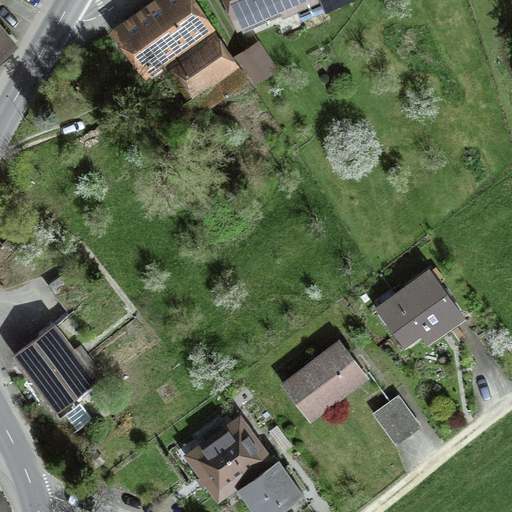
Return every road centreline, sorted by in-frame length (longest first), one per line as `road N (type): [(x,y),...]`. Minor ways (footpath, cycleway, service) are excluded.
road 1 (residential): [(370,511),(511,402)]
road 2 (secondary): [(71,0),(0,123)]
